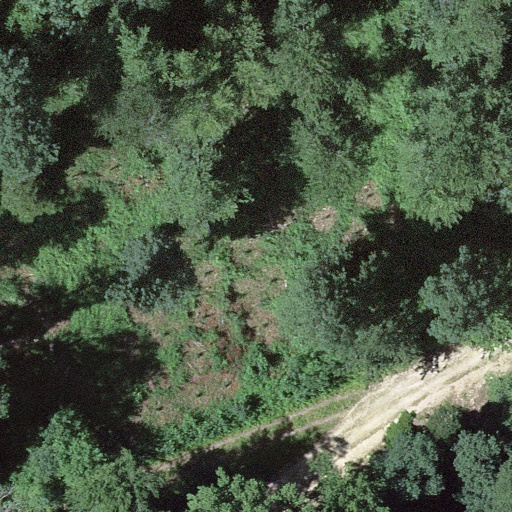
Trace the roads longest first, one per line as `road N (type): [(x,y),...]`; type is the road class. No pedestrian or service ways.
road 1 (track): [(65,511),(446,375)]
road 2 (track): [(511,333),(446,375),(276,511)]
